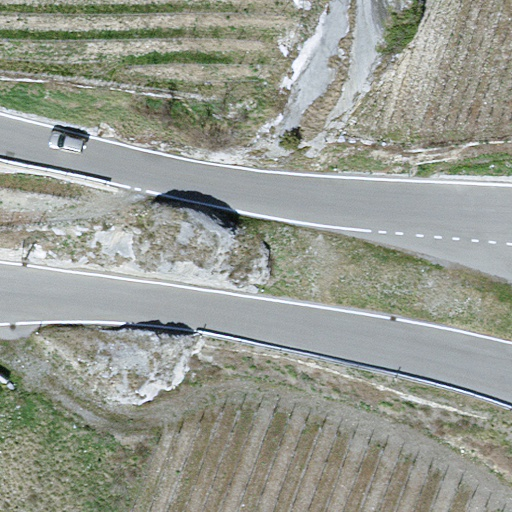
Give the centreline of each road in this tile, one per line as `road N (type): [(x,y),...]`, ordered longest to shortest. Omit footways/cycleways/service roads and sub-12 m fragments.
road 1 (tertiary): [(0,290),(250,317),(511,372)]
road 2 (tertiary): [(511,215),(308,200),(0,137)]
